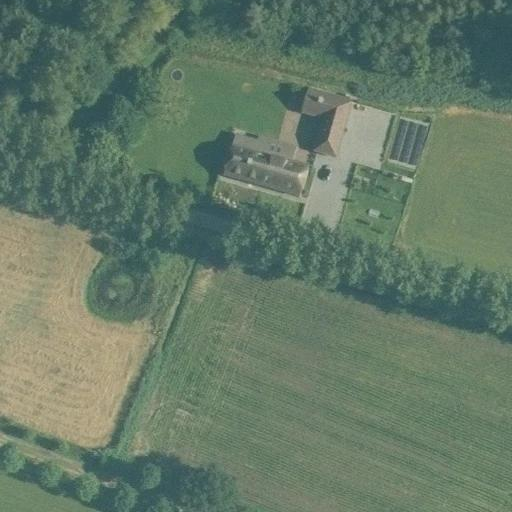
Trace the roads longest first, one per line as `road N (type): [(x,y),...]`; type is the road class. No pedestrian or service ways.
road 1 (unclassified): [(0,162),(511,310)]
road 2 (track): [(0,437),(195,511)]
